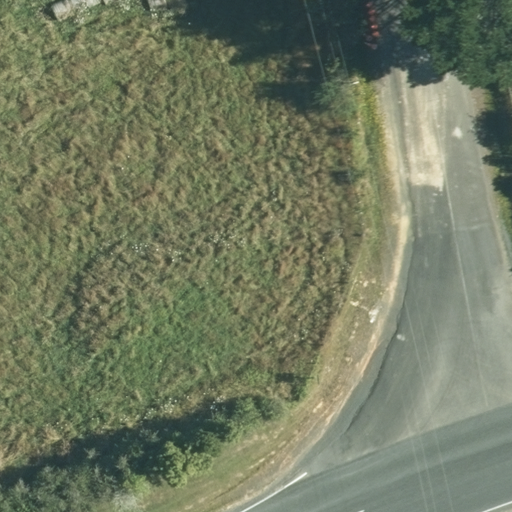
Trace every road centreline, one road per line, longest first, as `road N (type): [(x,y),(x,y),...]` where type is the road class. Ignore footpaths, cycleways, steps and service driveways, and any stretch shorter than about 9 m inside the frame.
road 1 (unclassified): [(501,461),(420,0)]
road 2 (unclassified): [(377,511),(501,461)]
